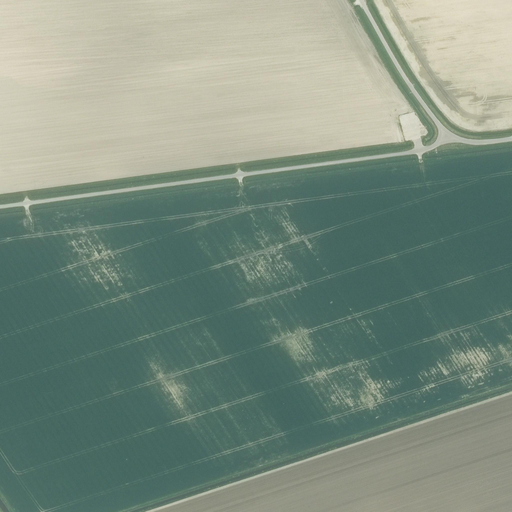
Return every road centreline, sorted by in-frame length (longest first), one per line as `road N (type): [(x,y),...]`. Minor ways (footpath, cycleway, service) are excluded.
road 1 (unclassified): [(0,206),(419,151),(447,137)]
road 2 (unclassified): [(447,137),(361,0)]
